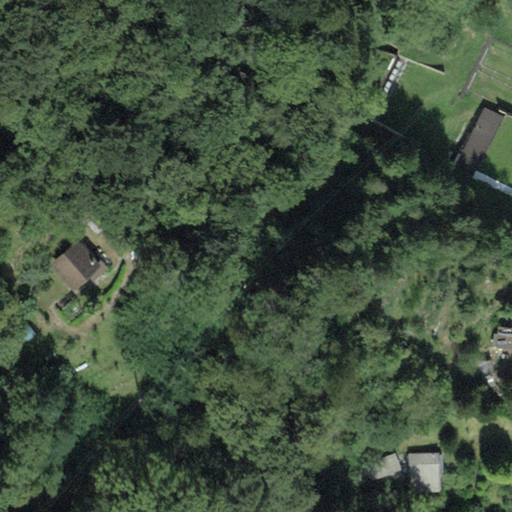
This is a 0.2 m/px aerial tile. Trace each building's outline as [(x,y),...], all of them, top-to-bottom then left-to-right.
[(484,160),(504,117),(486,109),(466,152),(484,160)] [(78,237),(46,261),(70,291),(101,267),(78,237)] [(343,412),(322,420),(328,435),(349,426),(343,412)] [(437,452),(406,453),(409,491),(441,489),(437,452)] [(394,453),(354,468),(360,484),(400,469),(394,453)]
